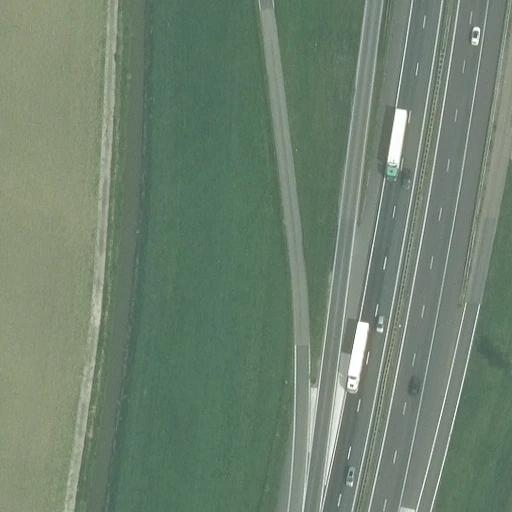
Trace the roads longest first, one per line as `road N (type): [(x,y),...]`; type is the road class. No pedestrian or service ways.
road 1 (motorway): [(382,511),(472,0)]
road 2 (motorway): [(427,0),(337,511)]
road 3 (motorway): [(374,0),(331,352),(334,511)]
